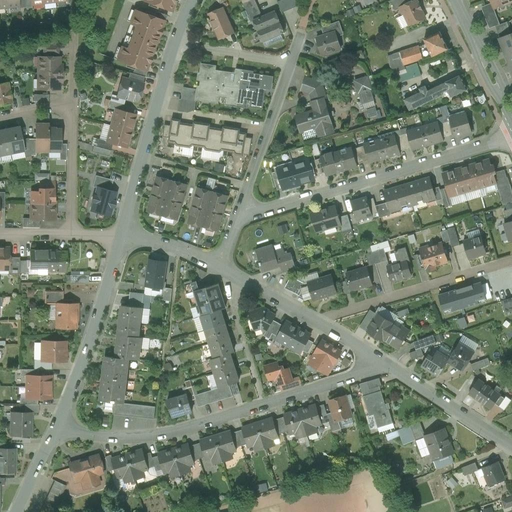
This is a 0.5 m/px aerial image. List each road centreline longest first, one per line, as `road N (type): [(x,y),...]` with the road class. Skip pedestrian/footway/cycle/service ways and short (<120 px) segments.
road 1 (residential): [(511,137),(236,216)]
road 2 (residential): [(264,405),(130,439),(57,429)]
road 3 (residential): [(511,259),(319,320)]
road 4 (residential): [(57,429),(118,241)]
road 5 (residential): [(120,232),(173,44)]
road 6 (residential): [(236,216),(290,63)]
road 7 (residential): [(219,264),(264,405)]
road 8 (residential): [(511,442),(392,365)]
road 9 (residential): [(392,365),(264,405)]
road 10 (residential): [(72,102),(70,236)]
road 11 (tertiary): [(511,113),(458,0)]
